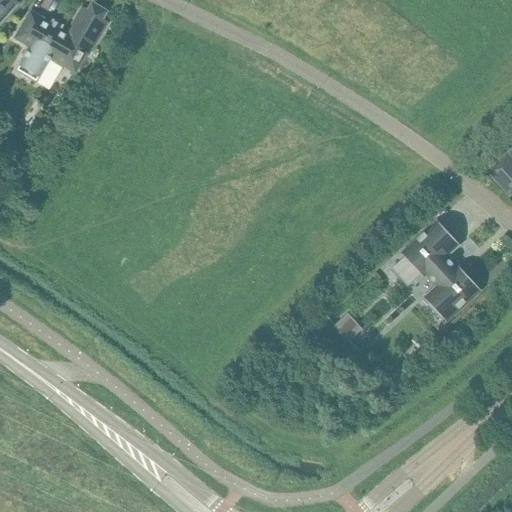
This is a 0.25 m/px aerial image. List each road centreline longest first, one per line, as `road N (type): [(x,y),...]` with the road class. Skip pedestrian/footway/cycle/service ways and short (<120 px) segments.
road 1 (residential): [(156,0),(276,54),(375,116),(511,222)]
road 2 (tertiary): [(224,511),(54,379),(0,350)]
road 3 (tertiary): [(0,350),(186,511)]
road 4 (unclassified): [(486,416),(359,511)]
road 5 (unclassified): [(396,511),(486,416)]
